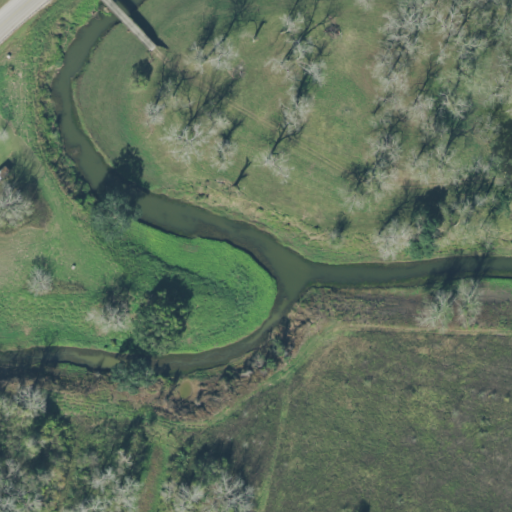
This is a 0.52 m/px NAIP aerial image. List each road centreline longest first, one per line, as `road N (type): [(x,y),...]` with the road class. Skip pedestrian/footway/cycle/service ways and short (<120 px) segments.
road 1 (track): [(132,24),(184,90),(155,137),(230,204),(363,246),(511,234)]
road 2 (residential): [(67,511),(86,456),(108,429),(209,423),(299,372)]
